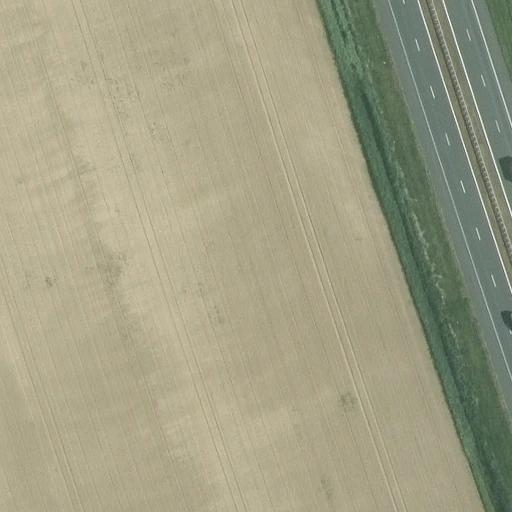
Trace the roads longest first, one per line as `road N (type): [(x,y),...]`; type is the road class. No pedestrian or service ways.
road 1 (motorway): [(403,0),(511,336)]
road 2 (motorway): [(511,174),(457,0)]
